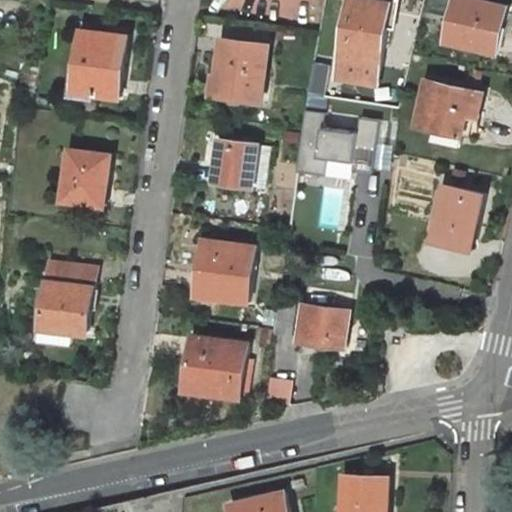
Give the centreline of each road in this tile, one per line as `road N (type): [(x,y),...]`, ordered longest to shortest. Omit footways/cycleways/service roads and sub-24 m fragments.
road 1 (residential): [(110,472),(186,0)]
road 2 (unclassified): [(485,391),(110,472)]
road 3 (residential): [(472,511),(485,391)]
